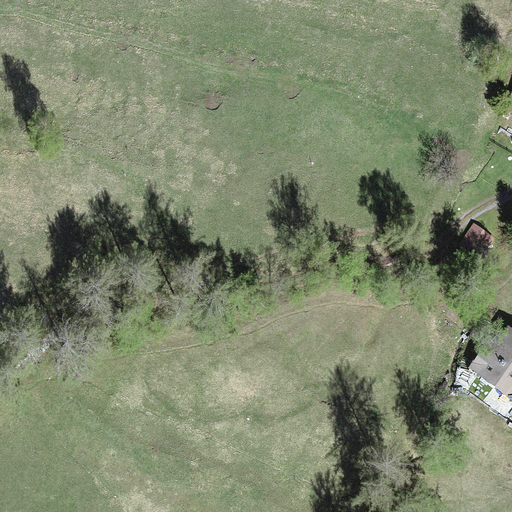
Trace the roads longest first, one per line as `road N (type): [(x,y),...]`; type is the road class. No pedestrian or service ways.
road 1 (track): [(0,378),(120,321),(368,260),(415,256),(511,192)]
road 2 (track): [(415,256),(479,323),(511,342)]
